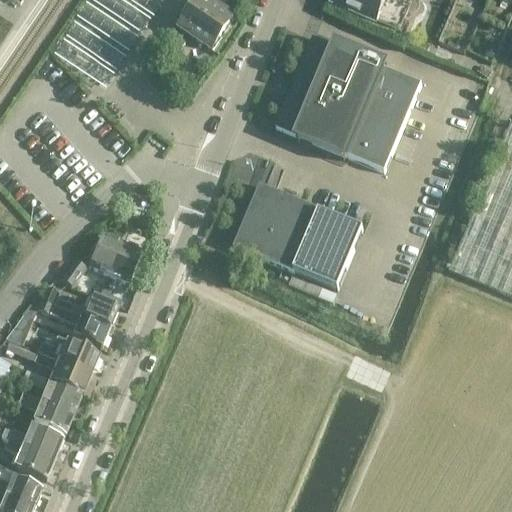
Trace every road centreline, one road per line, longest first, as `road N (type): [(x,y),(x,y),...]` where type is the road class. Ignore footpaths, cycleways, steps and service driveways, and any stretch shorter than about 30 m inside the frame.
road 1 (residential): [(69,511),(201,192)]
road 2 (residential): [(0,311),(51,246),(141,167),(201,192)]
road 3 (residential): [(201,192),(275,0)]
